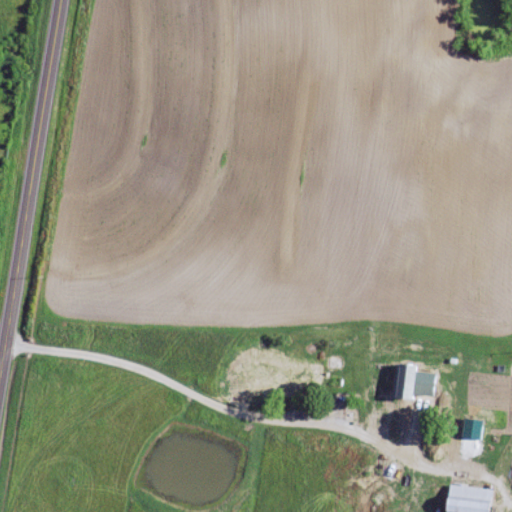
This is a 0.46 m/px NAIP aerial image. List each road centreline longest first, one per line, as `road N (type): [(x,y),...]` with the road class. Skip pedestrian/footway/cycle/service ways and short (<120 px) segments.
road 1 (residential): [(2,341),(147,369),(255,417),(358,429),(410,461),(449,472)]
road 2 (secondary): [(0,353),(62,0)]
